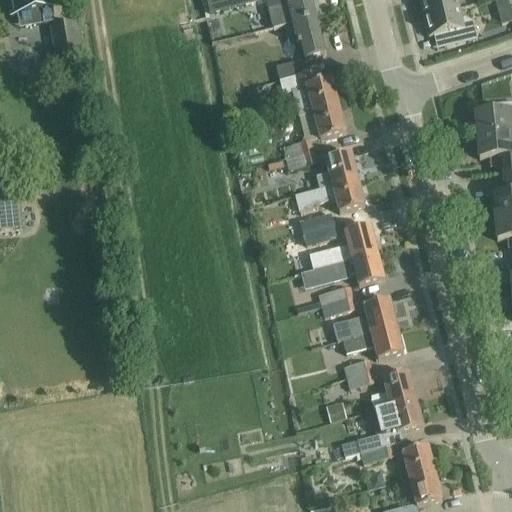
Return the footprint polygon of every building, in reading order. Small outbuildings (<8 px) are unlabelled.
[(8,0),(11,17),(17,16),(52,10),(49,0),(8,0)] [(310,0),(289,0),(290,4),(269,10),(274,31),(293,25),(293,28),(316,22),(310,0)] [(419,0),(424,19),(458,10),(456,1),(458,0),(419,0)] [(458,10),(424,19),(429,40),(441,37),(444,50),(477,42),(473,24),(465,20),(462,21),(458,10)] [(293,28),(298,47),(301,46),(306,63),(325,58),(316,22),(293,28)] [(50,30),(55,63),(82,59),(76,25),(50,30)] [(280,83),(305,77),(301,63),(276,70),(280,83)] [(305,77),(280,83),(284,97),(293,94),(296,107),(299,119),(313,116),(339,109),(332,82),(322,85),(319,73),(305,77)] [(478,140),(511,136),(511,105),(483,108),(483,109),(486,109),(487,116),(475,117),(478,140)] [(313,116),(320,143),(346,137),(339,109),(313,116)] [(263,116),(253,118),(256,131),(266,128),(263,116)] [(511,179),(511,136),(478,140),(480,162),(490,161),(490,168),(502,167),(503,180),(511,179)] [(289,164),(315,157),(312,144),(286,151),(289,164)] [(316,180),(319,194),(358,184),(351,156),(325,162),(329,177),(316,180)] [(315,157),(289,164),(291,173),(318,166),(315,157)] [(511,219),(511,179),(503,180),(505,197),(493,198),(495,221),(511,219)] [(295,200),(299,217),(319,212),(317,207),(336,203),(340,216),(365,210),(358,184),(319,194),(295,200)] [(7,189),(0,189),(0,232),(19,231),(18,210),(9,211),(7,189)] [(303,238),(337,229),(334,217),(299,226),(303,238)] [(511,219),(495,221),(497,243),(507,242),(508,249),(511,248),(511,219)] [(305,247),(339,238),(337,229),(303,238),(305,247)] [(378,258),(370,229),(344,236),(347,249),(310,259),(313,273),(319,272),(320,273),(378,258)] [(358,290),(365,288),(384,283),(378,258),(320,273),(323,287),(355,278),(358,290)] [(318,299),(321,312),(354,304),(351,291),(318,299)] [(344,347),(397,333),(389,303),(364,309),(368,323),(361,324),(361,321),(333,328),(337,346),(343,345),(344,347)] [(357,312),(354,304),(321,312),(324,321),(357,312)] [(344,347),(346,357),(375,351),(378,363),(404,357),(397,333),(344,347)] [(371,364),(343,371),(346,382),(373,375),(371,364)] [(373,375),(346,382),(348,393),(376,386),(373,375)] [(390,413),(417,406),(409,376),(383,383),(386,397),(371,400),(374,413),(390,410),(390,413)] [(341,406),(326,411),(330,427),(346,422),(341,406)] [(357,444),(342,448),(345,461),(360,457),(392,449),(391,448),(403,444),(400,436),(404,435),(423,430),(417,406),(390,413),(375,416),(371,417),(373,425),(377,441),(358,446),(357,444)] [(392,449),(360,457),(361,461),(363,468),(379,464),(395,460),(392,449)] [(341,450),(333,452),(336,462),(343,460),(341,450)] [(399,473),(402,486),(410,484),(435,477),(428,450),(403,456),(406,471),(399,473)] [(350,462),(340,464),(342,472),(352,469),(350,462)] [(371,484),(366,486),(368,494),(386,490),(381,474),(369,477),(371,484)] [(416,508),(417,510),(418,510),(442,504),(435,477),(410,484),(416,508)]
